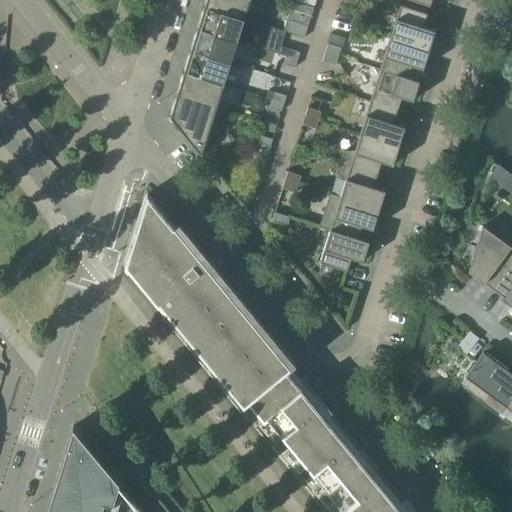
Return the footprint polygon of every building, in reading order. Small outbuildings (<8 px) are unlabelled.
[(205,0),(204,6),(243,18),(248,0),(205,0)] [(292,9),(299,12),(311,15),(313,7),(294,1),(292,9)] [(400,4),(390,37),(428,49),(434,30),(423,26),(427,12),(400,4)] [(204,6),(197,28),(236,40),(243,18),(204,6)] [(311,15),(299,12),(297,19),(309,23),(311,15)] [(272,26),(267,47),(279,50),(284,29),(272,26)] [(197,28),(190,50),(230,62),(236,40),(197,28)] [(390,37),(380,68),(407,76),(411,65),(422,68),(428,49),(390,37)] [(327,43),(324,52),(338,56),(341,47),(327,43)] [(288,48),(286,56),(297,60),(299,52),(288,48)] [(190,50),(184,71),(223,84),(230,62),(190,50)] [(338,56),(324,52),(322,60),(335,65),(338,56)] [(297,60),(286,56),(283,64),(295,67),(297,60)] [(380,68),(370,101),(397,109),(401,97),(412,100),(419,80),(407,77),(407,76),(380,68)] [(184,71),(177,93),(216,105),(223,84),(184,71)] [(274,92),(272,99),(283,103),(286,95),(274,92)] [(216,105),(177,93),(170,116),(201,154),(216,105)] [(283,103),(272,99),(270,107),(281,111),(283,103)] [(370,101),(360,133),(398,145),(404,126),(393,122),(397,109),(370,101)] [(307,107),(304,116),(318,120),(321,111),(307,107)] [(318,120),(304,116),(302,124),(315,128),(318,120)] [(342,150),(339,162),(377,174),(381,161),(392,165),(398,145),(360,133),(354,150),(342,150)] [(258,143),(270,146),(272,139),(261,135),(258,143)] [(345,180),(340,196),(340,197),(378,209),(384,190),(373,186),(377,174),(339,162),(335,173),(345,180)] [(287,171),(284,180),(298,184),(301,175),(287,171)] [(298,184),(284,180),(282,188),(295,193),(298,184)] [(121,265),(264,438),(316,395),(303,379),(305,376),(296,383),(286,370),(295,363),(294,363),(293,364),(209,262),(210,261),(209,261),(205,264),(193,250),(195,248),(145,189),(121,265)] [(237,196),(244,206),(253,199),(246,189),(237,196)] [(319,227),(329,230),(330,228),(357,237),(361,225),(372,229),(378,209),(340,197),(340,196),(329,193),(319,227)] [(274,212),(271,221),(285,225),(288,216),(274,212)] [(468,272),(490,288),(511,259),(511,247),(482,225),(468,272)] [(330,228),(329,230),(319,262),(346,271),(351,257),(362,261),(369,241),(357,237),(330,228)] [(511,259),(490,288),(511,304),(511,259)] [(483,400),(500,413),(511,396),(511,373),(483,352),(465,377),(488,393),(483,400)] [(264,438),(324,511),(413,511),(416,510),(406,499),(403,501),(316,395),(264,438)] [(511,396),(500,413),(511,421),(511,396)] [(109,511),(116,490),(119,482),(72,426),(45,511),(109,511)]
